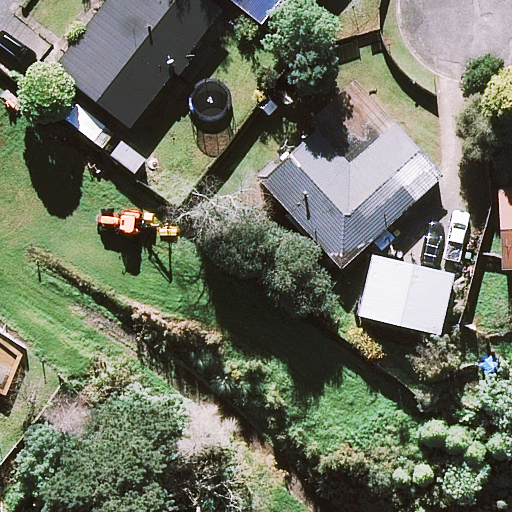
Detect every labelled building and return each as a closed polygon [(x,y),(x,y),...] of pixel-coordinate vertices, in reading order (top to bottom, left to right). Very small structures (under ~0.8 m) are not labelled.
[(225,13),(208,0),(116,0),(59,76),(133,133),(225,13)] [(281,3),(277,0),(226,0),(227,0),(261,28),(281,3)] [(343,272),(442,180),(362,95),(263,188),(343,272)] [(511,273),(511,194),(502,195),(505,274),(511,273)] [(454,279),(374,260),(361,319),(440,338),(454,279)]
